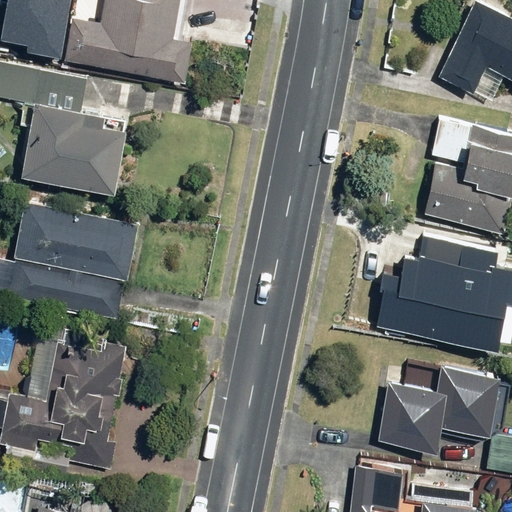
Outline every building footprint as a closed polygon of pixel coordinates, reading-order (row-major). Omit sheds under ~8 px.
[(69,0),(2,0),(0,12),(0,47),(60,57),(69,0)] [(73,20),(66,61),(188,81),(195,39),(177,36),(183,0),(106,0),(102,24),(73,20)] [(475,2),(437,79),(472,96),(486,66),(511,78),(511,18),(511,19),(475,2)] [(84,79),(0,63),(0,97),(37,104),(77,112),(84,79)] [(37,104),(23,178),(115,195),(127,132),(106,128),(108,118),(77,112),(37,104)] [(438,151),(428,204),(508,219),(511,199),(511,119),(475,113),(467,156),(438,151)] [(18,255),(124,274),(131,275),(142,215),(28,195),(18,255)] [(389,276),(379,326),(497,350),(507,304),(511,304),(511,272),(498,270),(501,255),(410,236),(402,279),(389,276)] [(0,289),(117,310),(124,274),(18,255),(0,252),(0,289)] [(0,420),(7,421),(5,448),(70,453),(71,431),(81,432),(79,456),(114,459),(124,338),(107,336),(108,326),(47,321),(41,393),(10,392),(0,391),(0,420)] [(380,447),(440,456),(444,432),(489,439),(498,381),(442,372),(438,396),(389,388),(380,447)] [(368,501),(366,511),(478,511),(480,492),(426,487),(424,506),(368,501)] [(43,511),(97,511),(45,503),(43,511)]
